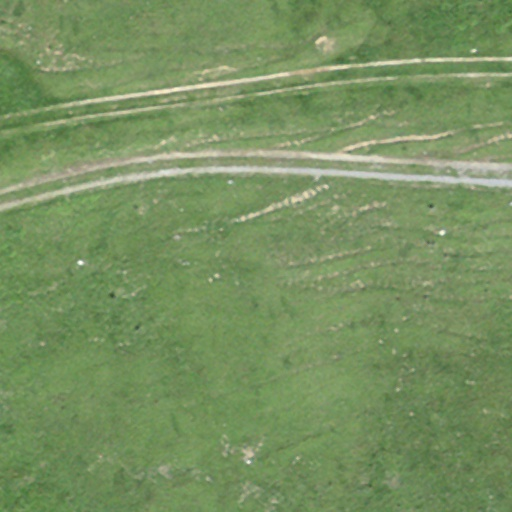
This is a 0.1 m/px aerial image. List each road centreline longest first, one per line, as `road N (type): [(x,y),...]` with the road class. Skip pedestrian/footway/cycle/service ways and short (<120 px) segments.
road 1 (track): [(0,126),(372,65),(511,64)]
road 2 (track): [(511,175),(221,160),(130,169),(0,198)]
